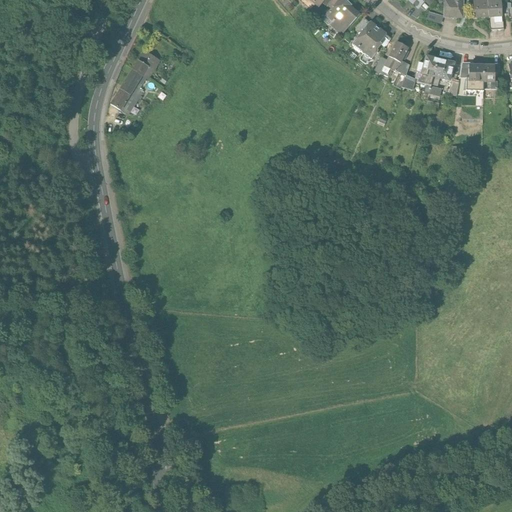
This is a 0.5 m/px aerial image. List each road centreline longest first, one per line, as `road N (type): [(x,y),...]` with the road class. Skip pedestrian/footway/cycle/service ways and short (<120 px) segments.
road 1 (tertiary): [(159,511),(156,427),(98,181)]
road 2 (unclassified): [(100,0),(99,31),(71,125),(77,159),(98,181)]
road 3 (tertiary): [(98,181),(93,136),(100,92),(141,0)]
road 4 (unknown): [(355,511),(511,452)]
road 5 (residential): [(376,0),(461,49),(511,49)]
